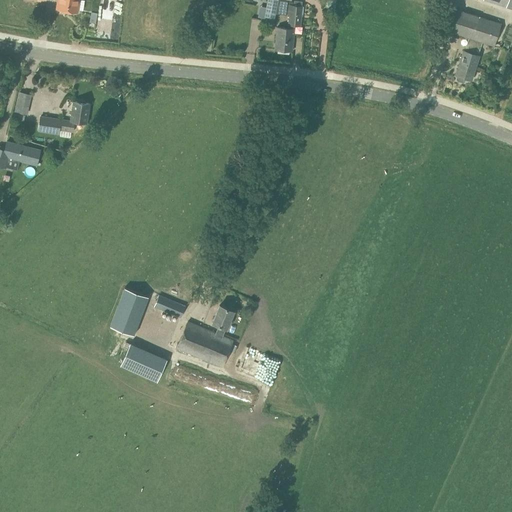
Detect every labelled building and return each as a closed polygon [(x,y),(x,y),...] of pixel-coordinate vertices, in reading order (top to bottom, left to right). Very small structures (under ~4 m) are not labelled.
[(58,0),(57,9),(77,12),(78,0),(58,0)] [(267,0),(263,21),(273,23),(278,0),(267,0)] [(287,14),(289,15),(288,29),(293,29),(293,25),(300,26),(301,16),(303,16),(304,7),(302,7),(302,1),(294,1),(294,6),(289,5),(287,14)] [(476,9),(499,15),(500,8),(477,2),(476,9)] [(471,80),(479,55),(478,55),(482,42),(494,46),(501,24),(456,9),(449,32),(468,38),(464,50),(458,69),(456,69),(456,72),(456,73),(456,75),(457,75),(456,79),(457,81),(463,82),(465,81),(466,78),(471,80)] [(277,28),(275,49),(292,51),(294,29),(293,29),(288,29),(277,28)] [(188,48),(191,51),(196,49),(198,38),(188,48)] [(27,115),(32,95),(19,92),(15,112),(27,115)] [(41,117),(38,131),(59,135),(59,130),(61,130),(60,136),(70,138),(71,132),(73,132),(74,122),(87,124),(90,104),(86,103),(84,101),(79,100),(77,102),(73,101),(70,121),(41,117)] [(5,150),(0,149),(0,166),(6,168),(8,160),(8,161),(11,160),(11,159),(36,165),(40,151),(7,142),(5,150)] [(125,288),(110,325),(134,334),(148,297),(125,288)] [(179,317),(184,306),(159,296),(154,307),(179,317)] [(234,311),(220,304),(212,323),(218,326),(215,333),(188,321),(176,348),(222,367),(233,340),(223,336),(225,329),(226,330),(234,311)] [(167,359),(130,343),(120,365),(157,381),(167,359)] [(259,370),(262,356),(240,351),(237,365),(259,370)]
